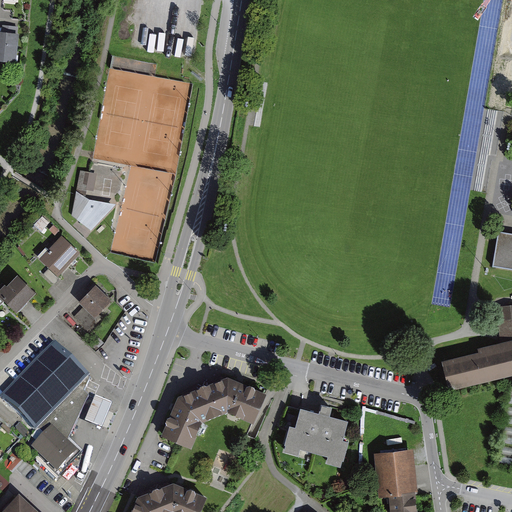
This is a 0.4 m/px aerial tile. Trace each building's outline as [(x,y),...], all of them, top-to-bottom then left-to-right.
[(28,37),(2,34),(0,52),(0,63),(25,66),(28,37)] [(98,202),(82,198),(75,218),(94,234),(121,205),(98,202)] [(511,235),(500,233),(495,266),(511,268),(511,235)] [(85,252),(64,235),(44,260),(65,276),(85,252)] [(50,269),(45,274),(54,283),(59,277),(50,269)] [(30,275),(8,296),(26,315),(48,294),(30,275)] [(121,303),(103,285),(85,304),(88,307),(77,318),(91,332),(121,303)] [(478,355),(442,363),(448,393),(511,377),(511,305),(495,307),(499,345),(478,350),(478,355)] [(96,378),(62,347),(8,402),(42,438),(51,428),(60,435),(41,455),(64,477),(86,453),(72,441),(92,400),(86,395),(96,378)] [(228,378),(178,397),(162,436),(192,449),(203,423),(228,413),(253,424),(266,395),(228,378)] [(87,426),(104,431),(112,405),(95,400),(87,426)] [(320,415),(300,409),(295,428),(291,427),(284,453),(298,457),(301,449),(329,457),(327,464),(342,468),(350,442),(343,440),(348,422),(329,417),(332,408),(323,406),(320,415)] [(429,511),(422,450),(391,453),(398,511),(429,511)] [(139,497),(132,511),(201,511),(207,498),(174,484),(139,497)] [(35,511),(20,497),(5,511),(35,511)]
